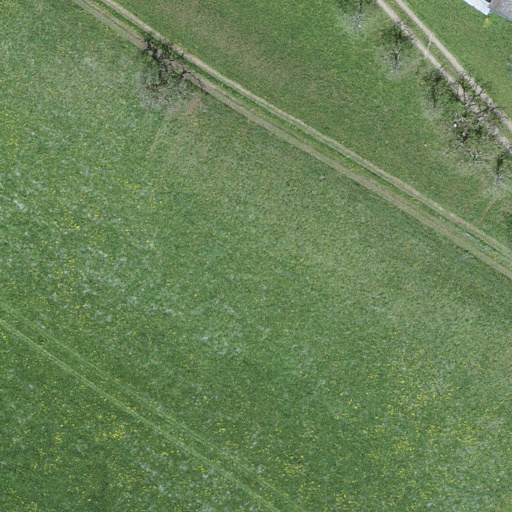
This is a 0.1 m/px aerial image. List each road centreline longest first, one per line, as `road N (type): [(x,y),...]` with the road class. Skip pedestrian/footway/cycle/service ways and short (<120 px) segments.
road 1 (track): [(511,263),(225,95),(86,0)]
road 2 (track): [(398,0),(511,135)]
